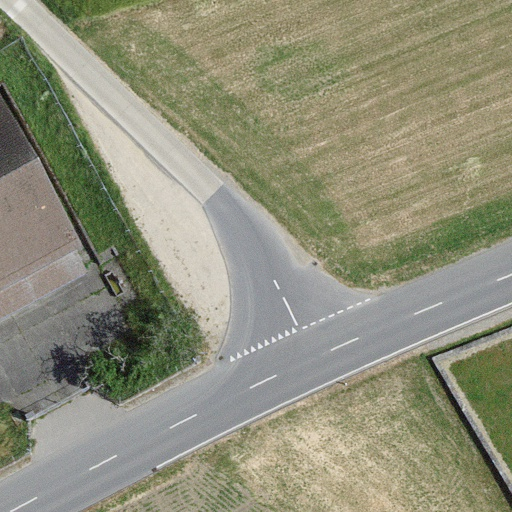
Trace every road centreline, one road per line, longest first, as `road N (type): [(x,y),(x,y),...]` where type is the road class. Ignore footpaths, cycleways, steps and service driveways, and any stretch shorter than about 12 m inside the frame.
road 1 (tertiary): [(511,282),(6,511)]
road 2 (track): [(16,0),(366,342)]
